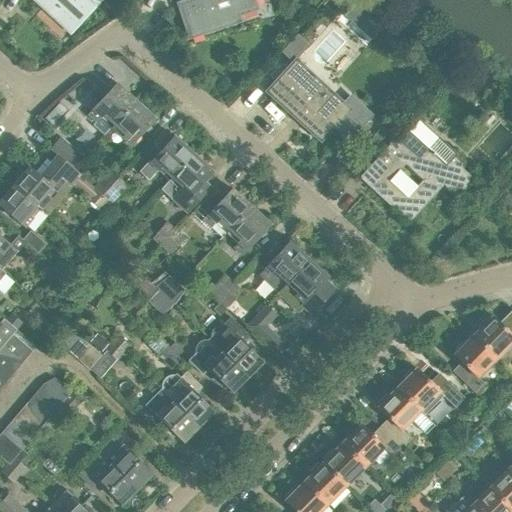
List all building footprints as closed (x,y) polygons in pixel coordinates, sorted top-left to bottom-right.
[(37,0),(70,31),(98,0),(37,0)] [(189,0),(180,3),(190,35),(238,19),(236,14),(254,8),(251,0),(189,0)] [(336,126),(339,129),(339,134),(344,139),(350,139),(355,134),(355,128),(370,111),(352,95),(344,104),(296,60),(268,92),(295,116),(297,115),(324,139),(336,126)] [(118,83),(88,116),(96,123),(94,125),(106,136),(138,100),(118,83)] [(157,118),(138,100),(116,125),(127,135),(124,138),(132,145),(157,118)] [(60,102),(45,118),(53,127),(68,110),(60,102)] [(464,164),(453,154),(445,162),(430,148),(439,139),(419,121),(395,148),(391,145),(362,177),(411,222),(444,185),(458,198),(474,179),(462,168),(464,164)] [(174,177),(195,153),(176,136),(152,163),(149,160),(139,171),(150,181),(162,167),(174,177)] [(61,138),(52,149),(59,155),(81,175),(91,164),(61,138)] [(215,170),(195,153),(174,177),(161,189),(172,200),(174,198),(190,212),(213,186),(206,180),(215,170)] [(40,175),(30,166),(14,184),(47,214),(74,183),(81,175),(59,155),(40,175)] [(93,185),(104,195),(120,178),(108,168),(93,185)] [(81,175),(74,183),(91,199),(87,203),(101,215),(113,203),(104,195),(93,185),(81,175)] [(120,178),(104,195),(113,203),(120,194),(128,185),(120,178)] [(47,214),(14,184),(0,201),(0,204),(26,226),(33,218),(30,215),(38,206),(47,214)] [(212,229),(220,220),(231,229),(253,206),(234,188),(204,222),(212,229)] [(253,206),(231,229),(243,240),(237,247),(246,255),(250,250),(249,249),(273,223),(253,206)] [(161,247),(176,230),(167,222),(152,239),(161,247)] [(170,255),(185,238),(176,230),(161,247),(170,255)] [(23,240),(41,255),(38,253),(46,244),(30,231),(23,240)] [(0,236),(0,267),(2,269),(17,251),(0,236)] [(291,241),(259,276),(277,293),(310,258),(291,241)] [(109,247),(99,257),(111,268),(120,258),(109,247)] [(335,290),(325,281),(330,276),(310,258),(277,293),(298,313),(305,306),(313,313),(335,290)] [(58,259),(53,266),(64,275),(69,268),(58,259)] [(58,281),(64,275),(53,266),(47,272),(58,281)] [(137,273),(128,284),(149,301),(158,291),(154,288),(137,273)] [(206,288),(218,299),(234,283),(225,275),(215,286),(211,282),(206,288)] [(168,276),(154,288),(158,291),(159,291),(174,305),(184,291),(168,276)] [(234,283),(218,299),(227,308),(242,291),(234,283)] [(492,314),(473,334),(497,358),(511,343),(511,310),(500,322),(492,314)] [(4,318),(16,329),(17,329),(22,323),(10,312),(4,318)] [(281,340),(256,316),(247,325),(273,350),(281,340)] [(251,335),(233,317),(224,326),(221,326),(218,327),(214,331),(213,334),(213,338),(211,339),(249,377),(265,361),(245,341),(251,335)] [(4,318),(3,319),(0,322),(0,347),(12,334),(13,334),(17,329),(16,329),(4,318)] [(71,329),(59,343),(68,351),(80,337),(71,329)] [(20,366),(33,351),(13,334),(12,334),(0,347),(0,356),(16,363),(20,366)] [(97,334),(90,342),(102,352),(109,344),(97,334)] [(479,395),(487,387),(477,377),(497,358),(473,334),(453,353),(462,362),(454,370),(479,395)] [(118,335),(112,342),(124,353),(130,346),(118,335)] [(148,341),(148,346),(172,369),(181,359),(178,356),(169,347),(158,336),(153,336),(148,341)] [(80,337),(68,351),(77,359),(89,345),(80,337)] [(249,377),(211,339),(210,341),(209,341),(206,341),(203,342),(199,346),(198,349),(197,353),(189,361),(204,375),(210,369),(233,393),(249,377)] [(169,347),(178,356),(184,350),(175,341),(169,347)] [(118,360),(124,353),(112,342),(105,350),(118,360)] [(102,356),(89,345),(77,359),(90,370),(102,356)] [(0,369),(8,372),(12,374),(16,363),(0,356),(0,369)] [(416,367),(397,386),(423,411),(440,393),(455,408),(465,398),(440,373),(431,382),(416,367)] [(161,390),(198,427),(214,411),(197,394),(203,388),(187,372),(181,378),(177,374),(175,376),(172,376),(169,377),(164,382),(163,385),(163,388),(161,390)] [(54,378),(43,383),(45,389),(56,410),(57,408),(62,403),(71,392),(54,378)] [(381,425),(403,447),(412,438),(403,430),(423,411),(397,386),(378,405),(389,417),(381,425)] [(56,410),(45,389),(36,393),(38,397),(48,419),(49,417),(56,410)] [(159,418),(183,442),(198,427),(161,390),(146,405),(159,418)] [(26,403),(29,408),(39,430),(48,419),(38,397),(26,403)] [(57,408),(56,410),(66,420),(72,412),(62,403),(57,408)] [(39,430),(29,408),(18,413),(21,417),(31,439),(39,430)] [(49,417),(60,427),(66,420),(56,410),(49,417)] [(23,449),(31,439),(21,417),(10,422),(13,427),(23,449)] [(403,447),(381,425),(372,434),(361,423),(342,442),(367,467),(386,447),(395,456),(403,447)] [(470,434),(460,424),(449,436),(458,446),(470,434)] [(2,432),(4,437),(14,459),(15,458),(23,449),(13,427),(2,432)] [(97,450),(136,489),(152,474),(128,450),(135,444),(119,429),(98,450),(97,450)] [(483,442),(476,435),(463,447),(471,454),(483,442)] [(0,439),(0,458),(7,465),(8,466),(14,459),(4,437),(0,439)] [(323,461),(348,486),(367,467),(342,442),(323,461)] [(136,489),(97,450),(75,472),(91,488),(97,482),(120,505),(136,489)] [(8,466),(19,475),(26,468),(15,458),(8,466)] [(304,480),(329,505),(348,486),(323,461),(304,480)] [(436,473),(444,481),(456,469),(449,462),(436,473)] [(19,475),(8,466),(7,465),(1,472),(13,482),(19,475)] [(511,509),(511,471),(508,467),(489,486),(511,509)] [(294,511),(321,511),(329,505),(304,480),(285,499),(296,511),(294,511)] [(511,511),(511,509),(489,486),(469,506),(475,511),(511,511)] [(57,499),(49,506),(55,511),(87,511),(72,498),(65,490),(57,499)] [(28,511),(9,493),(0,503),(0,511),(28,511)] [(387,511),(399,501),(391,493),(380,505),(386,511),(387,511)] [(437,511),(431,506),(424,511),(475,511),(469,506),(462,498),(447,511),(437,511)]
